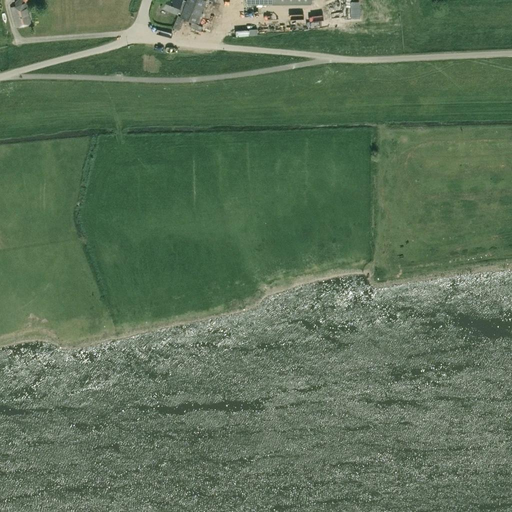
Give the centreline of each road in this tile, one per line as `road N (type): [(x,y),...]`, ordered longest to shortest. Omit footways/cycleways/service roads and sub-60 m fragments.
road 1 (unclassified): [(333,57),(136,39)]
road 2 (unclassified): [(136,39),(0,76)]
